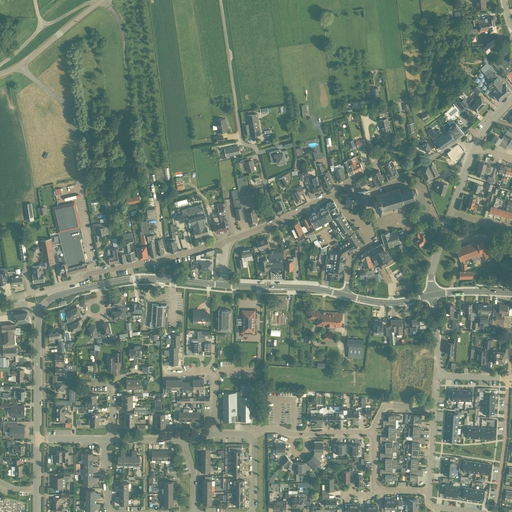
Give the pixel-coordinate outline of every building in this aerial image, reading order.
[(485,3),(484,0),(476,0),(477,9),(486,8),(485,3)] [(478,20),(479,26),(495,24),(494,17),(488,17),(488,18),(478,20)] [(495,24),(479,26),(480,32),(490,30),(490,32),(496,31),(495,24)] [(482,49),(486,54),(488,53),(490,55),(493,51),(491,49),(492,48),(488,43),(482,49)] [(500,63),(508,74),(511,70),(511,55),(508,58),(500,63)] [(484,73),(487,71),(492,66),(488,61),(485,63),(486,64),(481,70),(484,73)] [(503,97),(511,91),(506,85),(505,86),(498,77),(495,73),(492,76),(490,73),(486,76),(488,79),(491,82),(503,97)] [(491,82),(488,79),(485,82),(488,85),(487,85),(493,92),(492,93),(494,95),(498,101),(503,97),(491,82)] [(472,90),(478,94),(481,91),(476,86),(472,90)] [(378,88),(371,88),(373,101),(379,100),(378,88)] [(478,98),(475,101),(482,107),(487,102),(480,96),(479,95),(477,97),(478,98)] [(470,100),(468,103),(469,104),(468,104),(471,106),(477,112),(482,107),(475,101),(472,98),(470,100)] [(464,99),(460,103),(466,107),(468,104),(469,104),(468,103),(464,99)] [(429,117),(431,116),(429,112),(427,113),(426,112),(427,112),(425,108),(419,111),(421,115),(423,120),(428,118),(429,117)] [(259,129),(259,127),(259,124),(257,114),(247,115),(249,131),(250,131),(250,136),(260,135),(259,130),(259,129)] [(218,133),(227,131),(226,125),(225,119),(223,119),(222,118),(219,119),(218,120),(216,120),(217,127),(218,133)] [(391,132),(387,119),(379,120),(382,134),(391,132)] [(448,131),(449,132),(455,139),(456,141),(460,137),(464,133),(459,127),(461,125),(458,122),(456,124),(453,120),(449,124),(451,125),(449,126),(451,128),(448,131)] [(495,135),(491,141),(498,145),(498,144),(505,149),(507,146),(511,149),(511,129),(510,128),(508,131),(507,130),(501,139),(495,135)] [(441,149),(455,139),(449,132),(444,136),(439,129),(435,132),(432,129),(428,132),(433,140),(432,141),(434,145),(438,149),(440,148),(441,149)] [(358,147),(365,145),(364,139),(356,141),(358,147)] [(430,150),(429,149),(431,148),(427,142),(426,142),(425,139),(421,141),(423,144),(420,146),(423,149),(424,149),(426,152),(427,152),(428,152),(429,151),(429,150),(430,150)] [(458,144),(447,153),(456,164),(460,162),(456,157),(464,151),(458,144)] [(224,149),(225,153),(226,156),(240,153),(238,146),(224,149)] [(280,149),(269,152),(272,163),(277,162),(278,163),(285,161),(283,153),(281,154),(280,149)] [(349,165),(351,164),(354,172),(362,168),(359,160),(358,161),(356,156),(347,160),(349,165)] [(249,161),(248,158),(240,160),(241,163),(245,162),(248,172),(255,170),(252,160),(249,161)] [(349,165),(347,160),(347,161),(344,162),(349,175),(354,173),(354,172),(351,164),(349,165)] [(399,175),(392,161),(382,166),(385,173),(389,180),(399,175)] [(425,181),(426,182),(428,181),(428,180),(432,177),(434,177),(436,175),(438,174),(432,162),(419,169),(425,181)] [(480,162),(478,169),(484,171),(488,172),(490,172),(491,170),(490,169),(491,166),(491,165),(489,165),(484,163),(480,162)] [(500,165),(499,171),(505,173),(507,166),(500,165)] [(505,176),(503,181),(505,182),(507,177),(508,174),(511,175),(511,174),(511,167),(507,166),(505,173),(505,176)] [(338,180),(345,177),(342,167),(334,170),(338,180)] [(361,187),(367,184),(369,183),(372,188),(376,186),(379,185),(379,184),(384,182),(379,170),(373,173),(370,174),(370,175),(358,181),(361,187)] [(323,187),(332,184),(328,172),(318,175),(323,187)] [(483,177),(483,179),(493,182),(494,177),(495,174),(491,173),(490,176),(488,176),(487,178),(486,177),(483,177)] [(183,181),(182,174),(175,175),(177,190),(184,189),(183,185),(183,181)] [(290,182),(285,175),(277,180),(282,187),(290,182)] [(237,219),(244,218),(242,207),(245,206),(246,210),(249,223),(258,221),(255,208),(254,209),(253,205),(250,191),(249,192),(246,177),(237,179),(239,189),(231,191),(237,219)] [(316,177),(312,178),(313,181),(312,182),(313,186),(312,187),(315,195),(324,192),(321,184),(319,185),(316,177)] [(447,184),(440,182),(438,181),(435,191),(444,194),(447,184)] [(492,184),(488,183),(487,182),(485,189),(491,191),(493,184),(492,184)] [(479,189),(481,185),(475,183),(472,190),(478,192),(481,193),(482,190),(479,189)] [(293,189),(295,192),(291,193),(295,201),(298,200),(301,199),(300,195),(305,193),(301,185),(293,189)] [(354,187),(349,189),(350,193),(352,198),(346,198),(346,205),(346,206),(357,207),(357,198),(354,187)] [(415,199),(416,198),(415,198),(416,195),(417,195),(417,194),(416,194),(415,191),(416,190),(416,189),(415,190),(412,188),(411,187),(411,188),(408,189),(408,188),(407,188),(407,189),(405,190),(404,189),(403,189),(404,190),(401,191),(400,190),(400,191),(400,189),(400,188),(399,189),(396,190),(396,189),(395,189),(395,190),(392,191),(392,190),(391,190),(391,191),(388,192),(387,191),(387,192),(384,193),(383,192),(383,193),(380,194),(379,194),(378,194),(379,195),(377,195),(376,195),(376,196),(378,200),(374,201),(376,209),(380,207),(381,211),(380,212),(381,212),(384,211),(384,212),(385,211),(388,210),(389,210),(392,209),(393,211),(397,209),(397,208),(397,207),(400,206),(401,207),(401,206),(405,205),(406,205),(406,204),(405,204),(404,202),(407,201),(408,201),(408,200),(411,200),(412,200),(412,199),(415,198),(415,199)] [(128,204),(140,202),(139,196),(128,197),(127,190),(118,192),(120,206),(120,207),(127,206),(126,204),(128,204)] [(371,205),(369,192),(369,191),(358,192),(360,207),(371,205)] [(274,196),(276,201),(276,202),(277,203),(274,204),(276,208),(279,213),(286,210),(284,205),(284,204),(282,199),(280,194),(274,196)] [(472,208),(472,209),(476,210),(477,203),(474,203),(476,198),(480,199),(485,200),(486,198),(473,194),(472,197),(470,196),(467,206),(472,208)] [(153,196),(146,197),(147,206),(146,206),(148,219),(156,218),(154,205),(153,196)] [(491,206),(489,212),(495,214),(497,208),(498,204),(499,202),(499,199),(496,198),(495,203),(494,203),(493,207),(491,206)] [(86,262),(80,239),(83,238),(74,201),(52,206),(58,232),(64,255),(65,261),(66,263),(67,263),(68,265),(70,273),(84,269),(88,269),(87,265),(88,264),(86,262)] [(314,227),(331,218),(327,211),(336,206),(334,202),(326,206),(327,207),(324,209),(323,207),(320,209),(321,210),(319,211),(316,213),(315,213),(315,212),(311,213),(312,215),(309,216),(312,222),(314,227)] [(26,221),(34,220),(32,203),(23,204),(26,221)] [(201,203),(192,206),(200,234),(208,232),(206,227),(204,219),(206,219),(205,213),(204,214),(202,207),(201,203)] [(224,232),(226,231),(226,230),(229,229),(224,203),(217,204),(219,212),(217,213),(217,216),(213,217),(215,223),(214,223),(217,233),(218,234),(221,233),(221,232),(223,231),(224,232)] [(503,209),(501,215),(507,217),(511,205),(507,204),(506,210),(503,209)] [(38,214),(40,214),(41,215),(45,214),(44,206),(39,207),(37,208),(38,214)] [(193,227),(194,230),(196,236),(200,234),(192,206),(181,209),(183,214),(178,215),(180,222),(187,220),(188,223),(190,228),(193,227)] [(336,215),(340,213),(340,212),(338,210),(337,207),(336,206),(327,211),(331,218),(332,217),(332,216),(336,215)] [(340,213),(332,216),(332,217),(333,218),(332,218),(333,220),(334,220),(337,225),(346,220),(341,212),(340,213)] [(309,226),(311,225),(307,218),(302,220),(305,226),(301,227),(299,221),(290,225),(292,229),(290,229),(293,236),(295,235),(295,236),(297,240),(309,234),(311,240),(316,238),(312,228),(310,229),(309,226)] [(350,226),(346,220),(337,225),(339,228),(338,229),(341,232),(342,232),(341,232),(350,226)] [(149,235),(148,230),(147,221),(143,222),(140,222),(142,231),(143,236),(147,235),(149,235)] [(330,225),(329,222),(313,231),(315,234),(330,225)] [(93,225),(95,235),(94,235),(95,242),(100,241),(99,235),(109,233),(107,224),(107,223),(93,225)] [(174,237),(176,237),(173,224),(170,225),(172,238),(167,239),(168,242),(170,252),(177,250),(175,240),(174,237)] [(346,238),(347,237),(354,232),(350,226),(341,232),(342,232),(341,232),(346,238)] [(142,244),(148,243),(147,235),(143,236),(142,231),(138,232),(139,236),(140,235),(142,244)] [(381,234),(381,235),(385,248),(393,245),(400,243),(397,231),(389,233),(389,232),(381,234)] [(354,232),(347,237),(349,241),(354,248),(361,243),(354,232)] [(418,239),(415,242),(420,247),(427,241),(423,235),(421,236),(418,232),(414,235),(415,235),(411,237),(413,239),(416,236),(418,239)] [(124,243),(134,241),(133,233),(123,234),(124,243)] [(154,234),(149,235),(147,235),(148,243),(151,257),(157,256),(154,241),(154,240),(154,239),(154,238),(155,238),(154,234)] [(158,240),(156,234),(154,234),(155,238),(154,238),(155,240),(158,254),(163,253),(161,239),(158,240)] [(260,249),(262,252),(269,249),(268,246),(269,245),(266,237),(257,241),(260,249)] [(46,265),(55,263),(54,254),(54,250),(53,250),(51,238),(40,240),(44,262),(40,263),(40,265),(31,266),(32,274),(33,274),(33,282),(44,281),(43,272),(43,268),(47,268),(46,265)] [(107,252),(108,256),(109,257),(110,264),(120,262),(119,255),(119,254),(118,248),(117,238),(112,239),(114,248),(108,249),(107,252)] [(24,240),(18,241),(22,262),(28,261),(24,240)] [(461,260),(462,263),(462,271),(459,271),(460,278),(472,278),(472,270),(467,270),(466,267),(466,264),(467,263),(467,261),(472,260),(473,261),(479,259),(478,257),(481,255),(483,259),(488,257),(485,249),(486,249),(485,247),(486,247),(487,245),(486,242),(484,242),(483,240),(477,242),(476,241),(456,248),(460,261),(461,260)] [(355,249),(354,248),(349,241),(344,244),(350,253),(352,252),(352,251),(355,249)] [(129,243),(124,244),(125,247),(126,253),(127,261),(136,259),(135,251),(130,252),(129,251),(130,251),(129,243)] [(344,244),(339,247),(340,249),(340,250),(347,254),(348,253),(348,254),(350,253),(344,244)] [(386,252),(382,244),(381,244),(376,247),(368,251),(372,258),(376,266),(391,258),(388,251),(386,252)] [(148,257),(146,246),(137,248),(139,259),(148,257)] [(241,257),(241,258),(237,259),(237,260),(239,268),(243,267),(242,261),(253,259),(252,255),(251,248),(241,250),(243,257),(241,257)] [(367,251),(360,256),(363,263),(365,268),(363,268),(364,271),(359,272),(360,277),(361,279),(364,279),(363,287),(368,287),(368,275),(370,275),(370,278),(375,278),(374,271),(374,268),(374,267),(371,258),(367,251)] [(284,262),(284,261),(283,253),(283,252),(269,252),(269,253),(269,262),(269,263),(272,262),(272,270),(283,270),(282,262),(284,262)] [(260,260),(261,271),(262,271),(263,271),(265,271),(265,270),(268,270),(267,262),(269,262),(269,253),(265,254),(266,260),(260,260)] [(283,253),(284,261),(285,261),(285,270),(293,270),(293,258),(288,258),(288,261),(286,261),(286,253),(283,253)] [(335,259),(334,260),(345,261),(345,259),(345,258),(345,257),(338,253),(335,253),(332,253),(331,253),(328,253),(328,258),(331,258),(335,259)] [(199,269),(205,269),(205,258),(200,258),(200,254),(196,256),(196,258),(196,260),(196,262),(199,263),(199,269)] [(315,259),(316,255),(310,255),(310,259),(309,269),(316,270),(317,260),(315,259)] [(334,265),(333,268),(343,269),(344,263),(345,263),(345,261),(334,260),(334,265)] [(70,275),(70,273),(68,265),(67,263),(66,263),(65,261),(64,261),(64,263),(61,264),(62,266),(58,267),(59,267),(58,267),(60,272),(61,277),(70,275)] [(333,268),(334,265),(330,264),(326,264),(326,270),(333,271),(332,274),(335,274),(335,275),(340,276),(340,275),(342,275),(343,270),(343,269),(333,268)] [(22,277),(18,277),(18,275),(16,276),(16,277),(9,278),(10,283),(12,283),(13,284),(22,283),(22,277)] [(413,287),(400,293),(401,296),(414,290),(413,287)] [(118,305),(118,308),(125,307),(124,302),(121,301),(121,297),(111,298),(111,300),(111,301),(110,301),(110,302),(111,303),(112,303),(112,305),(118,305)] [(137,305),(137,303),(132,303),(133,311),(135,311),(135,314),(142,314),(141,304),(137,305)] [(167,327),(168,324),(169,305),(158,304),(158,303),(152,303),(151,324),(150,324),(150,327),(158,328),(158,327),(167,327)] [(446,313),(446,315),(451,315),(451,320),(453,320),(452,330),(458,330),(459,324),(459,318),(459,313),(455,313),(455,317),(454,317),(454,309),(453,309),(453,304),(447,304),(446,304),(446,313)] [(472,313),(472,304),(465,304),(465,313),(465,314),(466,314),(466,318),(469,318),(469,321),(468,321),(467,328),(472,328),(473,321),(473,318),(473,313),(472,313)] [(487,325),(492,325),(492,320),(488,319),(488,315),(487,315),(488,312),(491,313),(491,305),(485,304),(484,325),(487,325)] [(493,312),(492,330),(510,331),(511,316),(509,315),(509,310),(508,309),(508,304),(499,304),(499,313),(493,312)] [(125,307),(118,308),(118,311),(112,312),(113,313),(112,314),(112,315),(112,316),(113,317),(113,319),(123,318),(123,313),(125,312),(125,310),(127,310),(127,307),(125,307)] [(66,316),(68,321),(72,320),(74,319),(73,317),(79,315),(79,313),(79,312),(80,311),(79,311),(79,310),(78,310),(77,308),(68,311),(69,314),(66,316)] [(206,320),(206,324),(210,324),(211,314),(207,314),(207,311),(197,311),(197,310),(194,310),(194,311),(193,320),(206,320)] [(219,310),(219,324),(219,330),(231,331),(231,324),(232,310),(219,310)] [(237,318),(236,321),(255,322),(255,311),(242,310),(242,318),(237,318)] [(319,311),(309,311),(308,319),(316,319),(316,324),(316,325),(318,325),(319,311)] [(324,326),(331,326),(332,312),(326,312),(321,311),(321,312),(319,311),(318,325),(324,325),(324,326)] [(15,323),(18,322),(29,321),(28,317),(28,312),(14,314),(15,323)] [(281,313),(273,312),(273,322),(281,322),(281,326),(287,326),(287,317),(281,317),(281,313)] [(334,326),(341,327),(341,324),(342,313),(332,312),(331,326),(334,326)] [(425,317),(418,318),(419,326),(422,326),(422,327),(426,326),(426,324),(425,317)] [(411,319),(412,324),(413,328),(416,327),(416,331),(420,330),(419,327),(419,326),(418,318),(411,319)] [(381,324),(381,320),(374,319),(374,326),(374,331),(380,331),(380,330),(382,331),(383,329),(384,330),(385,335),(389,334),(388,326),(384,327),(384,328),(383,328),(383,324),(381,324)] [(406,334),(406,333),(406,328),(402,328),(402,325),(402,319),(391,319),(391,324),(391,325),(391,331),(394,331),(394,334),(403,334),(406,334)] [(68,321),(63,323),(64,326),(65,325),(66,328),(70,326),(72,331),(81,328),(81,327),(81,326),(81,325),(81,324),(80,323),(79,322),(73,323),(72,320),(68,321)] [(254,333),(255,324),(255,322),(236,321),(236,325),(242,325),(242,333),(254,333)] [(103,330),(100,331),(102,340),(105,339),(105,338),(106,337),(106,334),(111,333),(109,324),(109,323),(107,323),(106,323),(105,323),(104,323),(103,324),(102,325),(103,330)] [(3,348),(3,356),(0,356),(0,365),(5,366),(5,356),(16,355),(16,347),(15,347),(14,343),(15,343),(14,333),(20,332),(20,327),(16,327),(16,324),(2,324),(3,348)] [(102,340),(100,331),(97,332),(95,326),(94,326),(93,326),(92,326),(91,326),(90,327),(89,328),(91,337),(95,336),(96,341),(102,340)] [(50,339),(60,338),(59,330),(49,332),(50,339)] [(192,352),(199,352),(199,350),(202,350),(201,337),(198,337),(198,343),(192,343),(192,352)] [(205,337),(201,337),(202,350),(205,350),(205,351),(211,351),(211,343),(205,343),(205,337)] [(66,351),(64,338),(58,338),(59,351),(66,351)] [(348,345),(348,356),(349,356),(349,358),(355,363),(363,363),(363,357),(362,357),(363,340),(347,339),(347,345),(348,345)] [(99,344),(94,345),(94,350),(91,350),(91,354),(94,354),(94,359),(99,359),(99,344)] [(134,358),(134,364),(137,364),(138,358),(138,356),(141,356),(142,349),(141,349),(141,346),(134,345),(134,349),(129,349),(129,354),(131,354),(131,358),(134,358)] [(499,351),(499,352),(499,363),(505,363),(505,358),(508,358),(508,357),(511,357),(511,347),(508,348),(502,348),(502,351),(499,351)] [(398,376),(408,376),(407,394),(413,395),(413,384),(423,385),(423,378),(426,378),(427,364),(418,364),(418,368),(413,368),(413,349),(398,348),(398,364),(399,365),(398,376)] [(493,358),(493,363),(499,363),(499,352),(499,351),(496,351),(496,348),(490,348),(490,357),(493,358)] [(477,358),(478,358),(477,362),(479,362),(479,363),(481,363),(481,362),(485,363),(486,350),(478,350),(478,354),(477,354),(477,358)] [(122,352),(114,352),(114,356),(107,356),(107,370),(115,370),(115,362),(122,362),(122,352)] [(55,354),(55,364),(64,364),(64,361),(64,354),(55,354)] [(92,370),(96,370),(96,361),(88,361),(88,366),(84,366),(84,373),(92,374),(92,370)] [(55,364),(55,374),(57,374),(64,374),(64,367),(64,364),(55,364)] [(16,378),(16,381),(24,381),(24,369),(16,369),(16,370),(12,371),(12,375),(16,375),(16,378)] [(57,374),(55,374),(53,374),(53,381),(55,381),(55,391),(64,391),(64,380),(57,380),(57,374)] [(134,392),(135,392),(148,393),(148,392),(147,392),(147,390),(143,390),(143,388),(139,388),(140,380),(127,380),(127,389),(134,389),(134,392)] [(171,390),(171,380),(166,380),(166,386),(163,386),(163,394),(166,394),(166,392),(171,392),(171,390)] [(223,421),(233,421),(235,421),(235,419),(242,419),(242,421),(251,421),(251,417),(255,417),(255,406),(254,395),(254,385),(240,385),(241,390),(241,392),(236,392),(236,393),(223,393),(223,421)] [(448,395),(448,400),(458,400),(458,389),(452,389),(451,395),(448,395)] [(18,390),(14,390),(14,393),(14,398),(18,398),(24,398),(25,390),(18,390)] [(484,393),(484,400),(495,400),(495,393),(489,393),(490,390),(484,390),(484,393)] [(316,413),(316,423),(322,423),(322,416),(325,416),(325,407),(325,402),(322,402),(322,407),(319,409),(319,413),(316,413)] [(349,421),(352,421),(352,411),(347,411),(347,404),(343,403),(343,406),(343,417),(347,417),(347,420),(349,420),(349,421)] [(361,404),(361,407),(361,410),(365,410),(365,417),(371,417),(371,412),(373,412),(374,410),(374,407),(371,407),(371,408),(365,408),(365,404),(361,404)] [(56,420),(56,422),(64,422),(64,405),(56,405),(56,420)] [(24,406),(11,406),(11,416),(24,416),(24,406)] [(334,413),(335,423),(338,423),(340,423),(340,419),(343,419),(343,417),(343,406),(339,406),(339,413),(334,413)] [(311,407),(307,407),(307,408),(307,415),(310,415),(310,423),(316,423),(316,413),(311,413),(311,407)] [(331,423),(335,423),(334,413),(328,413),(328,407),(325,407),(325,416),(329,416),(329,423),(331,423)] [(352,411),(352,421),(356,421),(356,420),(358,420),(358,413),(361,413),(361,410),(361,407),(358,407),(358,408),(356,408),(356,411),(352,411)] [(383,421),(383,424),(396,424),(396,420),(400,420),(400,415),(396,415),(388,415),(388,421),(383,421)] [(414,420),(413,424),(426,425),(426,422),(421,421),(421,416),(414,416),(410,415),(409,419),(414,420)] [(10,432),(10,437),(24,437),(24,426),(17,426),(17,421),(4,421),(3,431),(10,432)] [(388,427),(388,432),(400,432),(400,428),(396,428),(396,424),(383,424),(383,427),(388,427)] [(413,428),(409,428),(409,432),(420,432),(421,427),(426,428),(426,425),(413,424),(413,428)] [(388,437),(385,437),(380,437),(380,440),(393,440),(393,439),(395,439),(395,438),(396,438),(396,435),(400,435),(400,432),(388,432),(388,437)] [(413,436),(412,440),(425,441),(425,438),(420,437),(420,432),(409,432),(408,436),(413,436)] [(276,443),(276,448),(285,448),(285,442),(279,439),(277,443),(276,443)] [(385,443),(385,448),(397,448),(397,444),(393,444),(393,440),(380,440),(380,443),(385,443)] [(408,444),(408,448),(419,449),(420,443),(425,444),(425,441),(412,440),(412,444),(408,444)] [(18,453),(24,453),(24,445),(14,445),(14,441),(7,441),(7,446),(12,446),(12,453),(17,453),(18,453)] [(233,451),(233,455),(242,455),(242,451),(242,447),(233,447),(229,447),(229,451),(233,451)] [(277,454),(278,457),(285,454),(285,448),(276,448),(276,454),(277,454)] [(314,448),(314,454),(321,457),(322,454),(323,454),(323,448),(314,448)] [(397,452),(397,448),(385,448),(385,453),(380,453),(380,456),(393,456),(393,452),(397,452)] [(411,452),(411,456),(424,457),(424,454),(419,454),(419,449),(408,448),(407,452),(411,452)] [(59,460),(62,460),(62,450),(56,450),(56,455),(52,455),(52,463),(59,463),(59,460)] [(69,455),(69,450),(62,450),(62,460),(65,460),(65,463),(73,463),(73,455),(69,455)] [(278,457),(280,460),(279,461),(283,465),(289,459),(285,454),(278,457)] [(314,454),(310,459),(316,465),(320,461),(320,460),(321,457),(314,454)] [(385,459),(385,464),(397,464),(397,460),(393,460),(393,456),(380,456),(380,459),(385,459)] [(418,465),(419,460),(424,460),(424,457),(411,456),(411,460),(407,460),(406,464),(418,465)] [(444,461),(444,468),(454,468),(455,458),(450,458),(449,462),(444,461)] [(288,468),(291,469),(294,463),(289,459),(283,465),(287,469),(288,468)] [(306,463),(308,470),(311,468),(312,469),(316,465),(310,459),(306,463)] [(11,475),(15,475),(22,475),(23,465),(20,465),(20,460),(14,460),(14,466),(11,466),(11,475)] [(463,460),(462,470),(469,471),(470,461),(463,460)] [(470,461),(469,471),(476,473),(477,462),(470,461)] [(477,462),(476,473),(482,474),(484,463),(477,462)] [(294,472),(300,472),(300,463),(294,463),(291,469),(294,471),(294,472)] [(306,463),(300,463),(300,472),(305,472),(305,471),(308,470),(306,463)] [(484,463),(482,474),(489,475),(491,464),(484,463)] [(380,469),(380,472),(393,472),(393,468),(397,468),(397,464),(385,464),(385,469),(380,469)] [(410,468),(410,472),(423,473),(423,470),(418,470),(418,465),(406,464),(406,468),(410,468)] [(350,475),(353,475),(353,472),(353,468),(349,468),(349,471),(342,471),(342,482),(350,482),(350,475)] [(353,478),(356,478),(355,485),(362,485),(362,475),(356,475),(356,472),(353,472),(353,475),(353,478)] [(385,475),(385,480),(393,481),(397,481),(397,476),(393,476),(393,472),(380,472),(380,475),(385,475)] [(406,476),(405,480),(417,481),(418,476),(423,476),(423,473),(410,472),(410,476),(406,476)] [(212,480),(212,477),(205,477),(205,480),(203,480),(203,484),(203,486),(212,486),(212,480)] [(53,482),(53,488),(62,488),(62,481),(62,478),(52,478),(52,482),(53,482)] [(322,496),(329,496),(329,491),(334,491),(334,479),(325,479),(325,490),(322,490),(322,496)] [(442,484),(441,490),(444,490),(444,495),(451,496),(452,485),(442,484)] [(464,487),(463,498),(469,499),(471,488),(464,487)] [(471,488),(469,499),(476,500),(478,489),(471,488)] [(478,489),(476,500),(483,501),(484,496),(487,496),(488,490),(478,489)] [(297,507),(297,494),(291,494),(291,490),(289,490),(289,492),(288,503),(288,505),(292,505),(292,507),(297,507)] [(273,510),(279,510),(279,499),(276,499),(276,497),(273,497),(273,492),(269,492),(269,502),(273,503),(273,510)] [(286,503),(288,503),(289,492),(285,492),(285,498),(283,498),(283,499),(279,499),(279,510),(286,510),(286,503)] [(297,507),(303,507),(303,505),(309,505),(309,500),(306,500),(307,494),(303,494),(297,494),(297,507)] [(328,496),(322,496),(322,502),(325,502),(325,506),(336,506),(336,499),(328,499),(328,496)] [(63,511),(64,510),(64,507),(63,506),(62,506),(60,506),(60,498),(53,498),(53,503),(53,506),(53,511),(62,511),(63,511)] [(384,511),(385,511),(390,511),(390,500),(385,500),(385,505),(382,505),(381,511),(384,511)] [(399,511),(399,506),(399,505),(396,505),(396,500),(390,500),(390,511),(395,511),(396,511),(399,511)]
